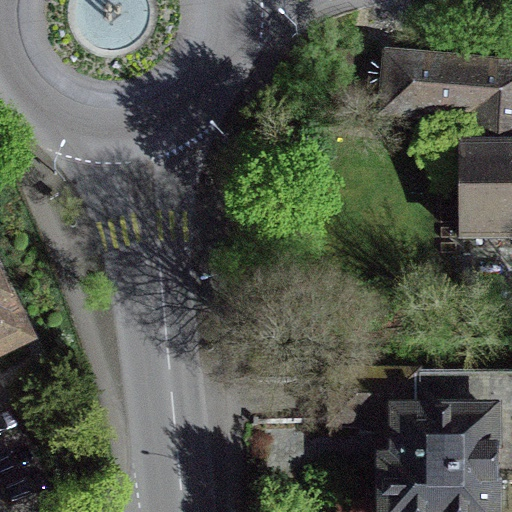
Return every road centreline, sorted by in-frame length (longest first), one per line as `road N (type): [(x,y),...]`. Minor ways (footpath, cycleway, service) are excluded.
road 1 (secondary): [(134,126),(176,511)]
road 2 (secondary): [(1,39),(14,71),(65,118),(134,126)]
road 3 (secondary): [(134,126),(162,117),(206,81),(220,56),(227,0)]
